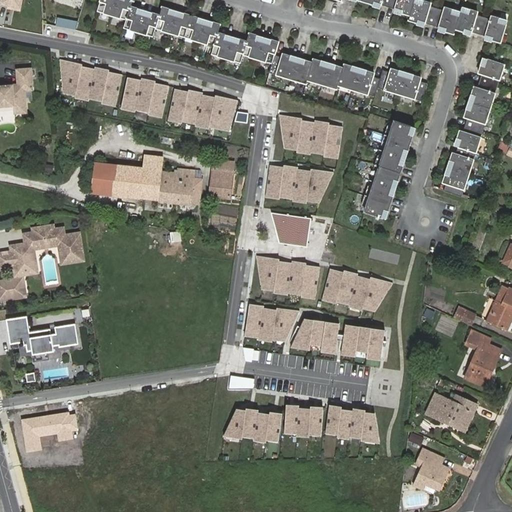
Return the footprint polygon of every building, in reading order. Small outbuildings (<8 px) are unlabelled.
[(20,0),(0,0),(0,7),(18,11),(20,0)] [(374,87),(418,100),(424,83),(416,81),(417,77),(388,68),(387,72),(380,69),(377,78),(370,76),(371,73),(341,64),(340,67),(311,58),(310,62),(281,53),(280,56),(273,54),(277,41),(247,32),(245,40),(217,32),(219,24),(161,6),(158,14),(130,5),(131,0),(98,0),(96,10),(125,18),(122,27),(152,36),(154,27),(212,45),(209,53),(238,62),(241,54),(269,63),(266,72),(303,83),(304,79),(334,88),(335,84),(372,96),(374,87)] [(359,0),(381,6),(381,5),(395,9),(395,10),(411,15),(409,20),(425,25),(425,23),(439,27),(438,29),(454,33),(455,28),(471,33),(471,32),(485,36),(485,37),(500,42),(507,20),(491,15),(491,18),(477,14),(478,11),(462,6),(460,11),(445,7),(444,10),(430,5),(431,3),(422,0),(359,0)] [(75,30),(77,21),(56,17),(55,27),(75,30)] [(444,191),(462,196),(504,64),(483,58),(478,72),(482,73),(477,87),(474,86),(464,117),(468,118),(463,131),(460,130),(455,145),(459,146),(456,153),(453,152),(443,183),(447,184),(444,191)] [(84,64),(59,59),(63,94),(75,96),(75,98),(89,101),(90,99),(102,102),(101,104),(117,107),(124,74),(111,71),(112,69),(94,65),(94,68),(83,66),(84,64)] [(17,70),(18,85),(0,86),(0,105),(12,104),(14,107),(15,113),(27,113),(26,103),(21,97),(25,91),(33,90),(31,69),(17,70)] [(141,81),(127,78),(120,110),(136,113),(137,111),(148,113),(148,115),(163,119),(170,88),(154,84),(154,82),(142,79),(141,81)] [(188,92),(174,89),(167,121),(182,125),(183,122),(195,125),(195,127),(208,130),(209,128),(230,133),(238,101),(216,96),(215,99),(202,96),(203,92),(189,89),(188,92)] [(303,119),(278,115),(284,150),(296,152),(296,154),(311,156),(311,154),(323,156),(323,158),(339,160),(344,127),(331,124),(331,122),(314,119),(313,123),(303,121),(303,119)] [(394,122),(365,212),(383,218),(386,210),(389,211),(394,196),(391,195),(395,180),(398,181),(403,166),(400,165),(405,150),(408,151),(413,136),(410,135),(412,127),(394,122)] [(199,204),(202,178),(194,177),(195,170),(178,168),(177,173),(162,171),(163,158),(145,156),(143,169),(96,164),(93,192),(191,204),(191,203),(199,204)] [(40,170),(51,172),(52,165),(41,163),(40,170)] [(319,204),(335,173),(310,169),(309,171),(299,170),(299,166),(282,163),(281,166),(268,164),(263,197),(279,200),(279,198),(292,200),(291,202),(306,204),(306,202),(319,204)] [(210,196),(236,199),(238,177),(226,175),(226,169),(213,168),(210,196)] [(311,219),(270,212),(278,243),(306,247),(311,219)] [(37,274),(35,260),(33,251),(38,244),(55,242),(61,246),(64,265),(84,262),(80,236),(65,238),(64,231),(54,233),(54,229),(35,232),(36,236),(31,236),(32,240),(30,242),(27,243),(28,247),(13,249),(14,254),(0,256),(0,267),(1,272),(16,269),(17,276),(0,278),(0,299),(27,296),(24,276),(29,276),(37,274)] [(38,244),(33,251),(61,246),(55,242),(38,244)] [(503,262),(511,265),(510,267),(511,267),(511,245),(503,262)] [(279,260),(254,256),(260,290),(272,292),(272,294),(287,297),(287,294),(299,296),(299,298),(315,301),(320,267),(307,265),(307,263),(290,260),(289,263),(279,262),(279,260)] [(374,313),(392,282),(371,278),(371,280),(360,277),(361,274),(344,270),(343,272),(330,269),(322,302),(338,306),(338,304),(350,307),(350,309),(364,313),(365,311),(374,313)] [(511,318),(511,288),(503,285),(487,321),(507,330),(511,318)] [(284,342),(300,311),(276,308),(275,310),(264,308),(264,306),(248,304),(244,337),(257,339),(257,341),(272,343),(272,341),(284,342)] [(459,307),(454,318),(471,325),(476,315),(459,307)] [(441,314),(436,329),(452,334),(457,320),(441,314)] [(11,344),(19,342),(21,356),(33,355),(34,361),(49,358),(48,352),(55,351),(54,347),(79,343),(76,323),(29,331),(27,317),(7,320),(11,344)] [(339,324),(303,319),(289,348),(308,351),(309,346),(321,347),(320,353),(334,355),(337,341),(342,342),(340,356),(354,358),(355,352),(366,354),(365,360),(380,361),(384,330),(345,325),(343,337),(337,336),(339,324)] [(472,330),(469,336),(489,345),(491,338),(472,330)] [(485,387),(501,351),(489,345),(469,336),(466,345),(477,350),(465,378),(485,387)] [(383,399),(385,368),(370,367),(367,397),(383,399)] [(26,384),(34,382),(32,373),(23,375),(26,384)] [(253,379),(230,376),(228,390),(252,389),(253,379)] [(477,405),(456,395),(453,402),(436,394),(427,412),(444,420),(445,418),(463,426),(470,410),(474,412),(477,405)] [(322,408),(309,407),(309,410),(298,409),(298,406),(285,406),(283,435),(295,436),(295,438),(308,439),(308,436),(320,437),(322,408)] [(360,439),(360,442),(380,445),(374,414),(364,413),(364,411),(352,409),(352,412),(340,410),(341,408),(329,406),(324,434),(336,436),(336,439),(348,441),(348,438),(360,439)] [(244,412),(235,410),(221,437),(240,441),(241,438),(252,439),(252,442),(264,445),(265,442),(278,444),(281,415),(269,413),(269,416),(256,414),(257,411),(245,410),(244,412)] [(69,412),(21,420),(27,453),(42,451),(40,437),(57,434),(58,442),(73,439),(72,431),(78,430),(75,415),(69,416),(69,412)] [(163,429),(174,438),(182,428),(171,419),(163,429)] [(412,434),(409,441),(421,445),(424,439),(412,434)] [(439,491),(444,481),(440,479),(446,467),(441,465),(444,459),(423,449),(416,464),(422,467),(414,485),(433,493),(434,489),(439,491)] [(248,511),(250,490),(224,488),(221,511),(248,511)]
